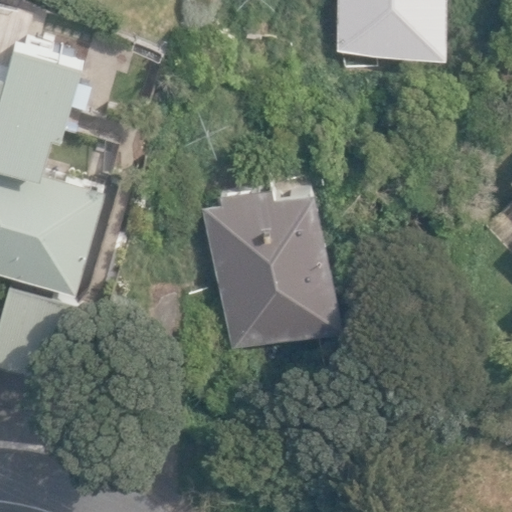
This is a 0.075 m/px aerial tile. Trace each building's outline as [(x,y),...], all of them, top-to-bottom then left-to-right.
[(339,0),(339,38),(450,39),(450,0),(339,0)] [(199,53),(226,63),(237,31),(210,22),(199,53)] [(16,28),(0,84),(0,150),(44,163),(57,120),(66,122),(87,49),(16,28)] [(108,181),(44,163),(0,150),(0,259),(79,282),(108,181)] [(206,197),(236,335),(347,311),(317,172),(276,181),(274,172),(220,183),(222,194),(206,197)] [(17,372),(66,390),(96,307),(47,290),(17,372)]
